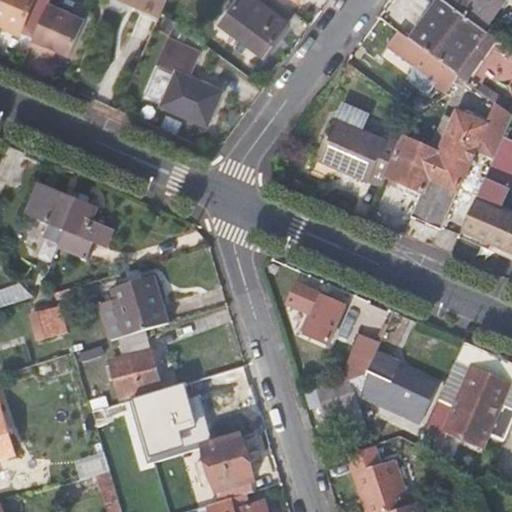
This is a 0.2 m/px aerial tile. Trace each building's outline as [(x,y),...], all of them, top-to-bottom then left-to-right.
[(0,0),(0,20),(21,30),(32,35),(47,0),(0,0)] [(84,16),(48,0),(47,0),(32,35),(29,42),(43,48),(46,42),(55,46),(68,52),(84,16)] [(124,0),(159,16),(162,9),(165,0),(124,0)] [(264,54),(296,12),(279,0),(234,0),(219,21),(264,54)] [(445,0),(439,0),(411,39),(456,72),(486,30),(484,28),(445,0)] [(445,0),(484,28),(504,0),(445,0)] [(21,30),(0,20),(0,26),(19,35),(21,30)] [(435,83),(447,92),(459,74),(456,72),(411,39),(398,29),(386,46),(415,69),(407,80),(427,94),(435,83)] [(500,40),(486,30),(456,72),(459,74),(470,82),(500,40)] [(176,71),(162,103),(208,124),(224,88),(191,74),(201,49),(168,35),(156,62),(176,71)] [(55,46),(46,42),(43,48),(53,52),(55,46)] [(430,145),(404,134),(401,143),(386,178),(422,195),(412,216),(441,230),(475,149),(494,158),(503,137),(511,119),(511,118),(511,113),(487,95),(477,117),(449,104),(445,112),(436,108),(429,124),(438,128),(430,145)] [(342,101),(334,118),(365,132),(372,114),(342,101)] [(365,132),(334,118),(316,161),(334,169),(367,184),(369,179),(382,185),(386,178),(401,143),(388,138),(386,141),(365,132)] [(511,182),(511,141),(503,137),(494,158),(485,179),(509,190),(511,182)] [(326,188),(334,169),(316,161),(309,181),(326,188)] [(500,212),(509,190),(485,179),(475,201),(500,212)] [(59,245),(79,201),(40,184),(27,214),(50,224),(43,238),(59,245)] [(58,248),(86,260),(93,245),(97,246),(105,249),(112,233),(93,225),(99,210),(79,201),(59,245),(58,248)] [(511,216),(500,212),(475,201),(462,232),(511,253),(511,216)] [(90,261),(97,246),(93,245),(86,260),(90,261)] [(126,337),(145,330),(170,323),(155,276),(112,289),(126,337)] [(305,331),(330,342),(347,305),(296,283),(290,299),(314,310),(305,331)] [(20,285),(0,290),(0,306),(32,297),(20,285)] [(47,309),(29,314),(36,341),(61,334),(57,317),(50,319),(47,309)] [(145,330),(126,337),(119,338),(124,357),(112,360),(121,399),(162,388),(145,330)] [(360,334),(342,381),(349,379),(368,373),(377,352),(381,342),(360,334)] [(511,361),(477,346),(464,340),(437,402),(422,437),(433,441),(437,430),(482,450),(482,449),(486,450),(492,437),(503,442),(511,421),(511,361)] [(102,346),(79,354),(82,363),(106,356),(102,346)] [(349,379),(354,395),(360,393),(420,419),(436,382),(395,364),(396,360),(377,352),(368,373),(349,379)] [(200,397),(229,390),(224,373),(196,380),(200,397)] [(365,428),(354,395),(349,379),(342,381),(318,388),(334,438),(365,428)] [(0,460),(16,455),(0,404),(0,460)] [(205,447),(222,501),(254,492),(251,480),(256,478),(242,435),(205,447)] [(385,511),(411,503),(396,458),(381,462),(375,443),(347,452),(367,511),(385,511)] [(95,475),(106,511),(122,511),(121,507),(110,471),(95,475)] [(270,511),(266,500),(250,506),(246,494),(222,501),(207,506),(209,511),(270,511)] [(422,511),(419,501),(411,503),(385,511),(422,511)]
